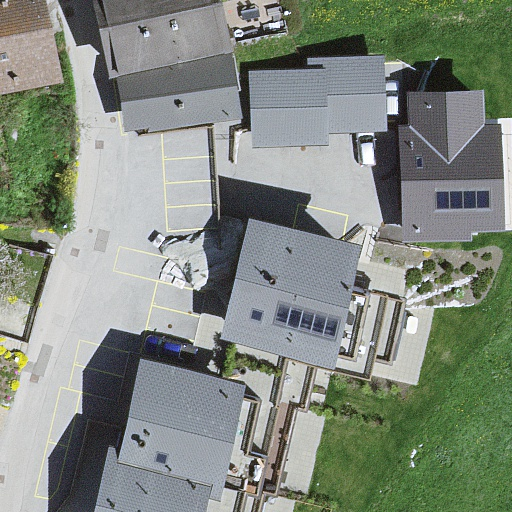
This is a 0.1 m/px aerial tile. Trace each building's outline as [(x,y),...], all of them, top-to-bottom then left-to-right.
[(55,0),(0,0),(0,93),(72,79),(55,0)] [(241,0),(119,0),(135,75),(252,50),(241,0)] [(246,61),(135,82),(145,134),(256,113),(246,61)] [(327,80),(268,83),(272,161),(331,158),(327,80)] [(511,126),(413,134),(421,236),(511,229),(511,126)] [(128,134),(130,232),(232,231),(230,133),(128,134)] [(332,196),(269,195),(267,287),(375,289),(376,222),(332,222),(332,196)] [(226,313),(116,267),(59,399),(170,445),(226,313)]
